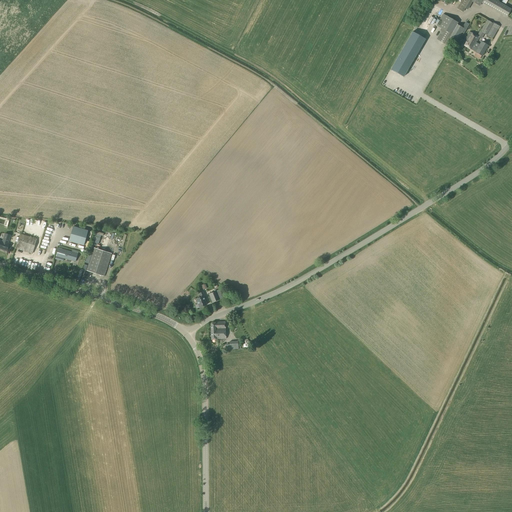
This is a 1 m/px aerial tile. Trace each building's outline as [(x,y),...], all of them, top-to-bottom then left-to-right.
[(462,0),(457,9),(463,12),(465,8),(467,9),(472,1),(479,6),(482,0),(462,0)] [(506,17),(511,9),(495,0),(483,0),(482,3),(506,17)] [(457,41),(459,38),(462,32),(464,34),(469,25),(465,22),(462,28),(457,24),(458,23),(443,14),(436,26),(441,29),(440,31),(441,31),(436,40),(450,47),(454,40),(457,41)] [(493,23),(486,20),(480,31),(484,34),(486,35),(492,39),(499,26),(493,23)] [(412,32),(390,69),(403,77),(425,39),(412,32)] [(459,38),(457,41),(482,56),(488,46),(481,42),(479,45),(476,43),(479,38),(477,36),(470,32),(464,41),(459,38)] [(88,230),(73,226),(69,241),(84,245),(88,230)] [(8,243),(11,235),(5,233),(2,242),(0,240),(0,249),(7,251),(9,244),(8,243)] [(32,254),(37,239),(20,234),(15,248),(32,254)] [(75,262),(77,253),(58,248),(56,256),(75,262)] [(104,276),(111,254),(94,248),(87,271),(104,276)] [(219,290),(217,286),(214,287),(216,291),(209,294),(212,303),(219,300),(223,298),(219,290)] [(199,308),(207,305),(205,301),(206,300),(202,292),(198,293),(200,297),(196,299),(198,304),(195,305),(196,309),(199,308)] [(216,339),(226,339),(225,322),(215,322),(215,323),(212,323),(211,324),(211,329),(211,340),(216,340),(216,339)] [(226,350),(238,350),(238,341),(229,342),(229,344),(225,344),(226,350)]
